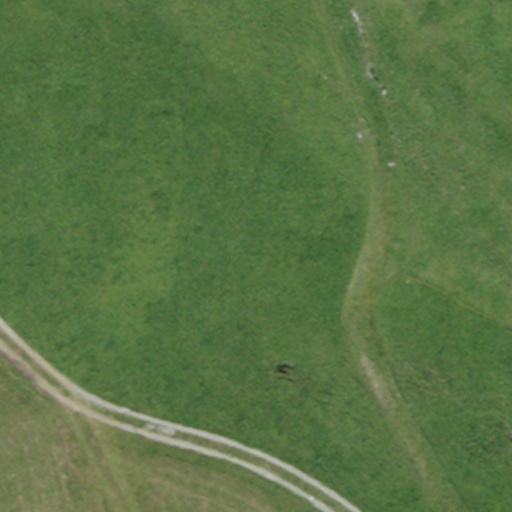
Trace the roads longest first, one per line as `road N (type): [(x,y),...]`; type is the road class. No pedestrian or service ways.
road 1 (track): [(454,511),(370,359),(364,299),(381,191),(372,125),(331,0)]
road 2 (track): [(0,345),(112,419),(236,460),(335,511)]
